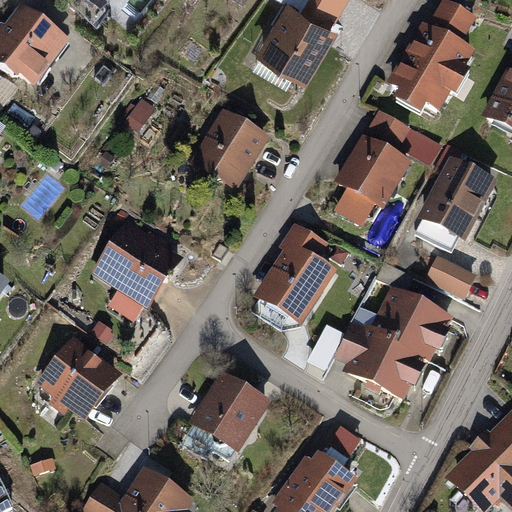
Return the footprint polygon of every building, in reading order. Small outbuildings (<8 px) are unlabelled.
[(113,0),(92,0),(106,10),(113,0)] [(298,0),(295,5),(288,1),(258,53),(311,84),(342,30),(331,24),(344,0),(298,0)] [(480,28),(444,8),(430,32),(424,28),(387,92),(442,123),(479,59),(466,52),(480,28)] [(70,47),(20,12),(0,41),(0,70),(36,95),(70,47)] [(511,65),(484,127),(511,139),(511,65)] [(142,99),(125,122),(142,134),(159,110),(142,99)] [(274,146),(226,116),(192,171),(240,200),(274,146)] [(411,136),(380,118),(337,190),(349,197),(338,217),(367,235),(378,216),(387,221),(416,173),(396,161),(411,136)] [(0,173),(7,164),(0,159),(0,153),(11,140),(0,131),(0,173)] [(499,189),(451,164),(421,223),(470,247),(499,189)] [(187,264),(128,225),(92,280),(151,318),(187,264)] [(331,253),(297,232),(254,303),(306,334),(339,279),(322,269),(331,253)] [(428,285),(470,303),(481,277),(440,259),(428,285)] [(0,299),(11,285),(0,276),(0,299)] [(451,322),(390,294),(372,332),(356,324),(336,365),(348,371),(345,377),(411,407),(451,322)] [(311,365),(328,374),(348,337),(331,328),(311,365)] [(125,383),(73,345),(38,392),(90,430),(125,383)] [(272,408),(218,376),(190,425),(243,456),(272,408)] [(511,511),(511,413),(445,481),(476,511),(497,511),(502,507),(507,511),(511,511)] [(349,470),(364,440),(343,430),(328,460),(349,470)] [(342,511),(360,486),(313,454),(273,511),(342,511)] [(199,511),(201,509),(144,472),(126,499),(103,484),(84,511),(199,511)] [(0,511),(13,511),(0,483),(0,511)]
